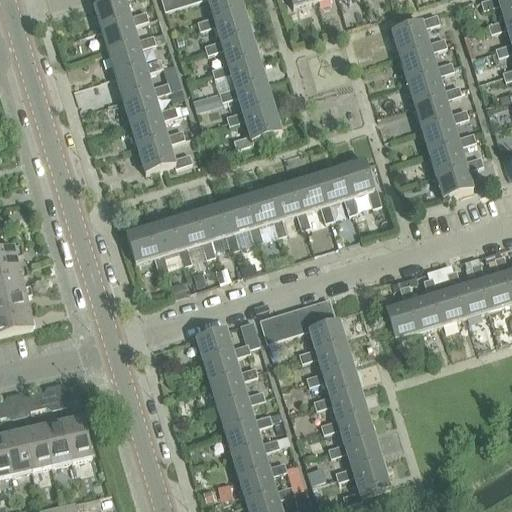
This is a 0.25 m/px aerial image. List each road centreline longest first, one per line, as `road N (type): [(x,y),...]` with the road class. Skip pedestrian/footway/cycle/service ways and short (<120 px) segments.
road 1 (residential): [(113,346),(511,225)]
road 2 (tertiary): [(113,346),(11,16)]
road 3 (unknown): [(69,356),(6,149)]
road 4 (tertiary): [(163,511),(113,346)]
